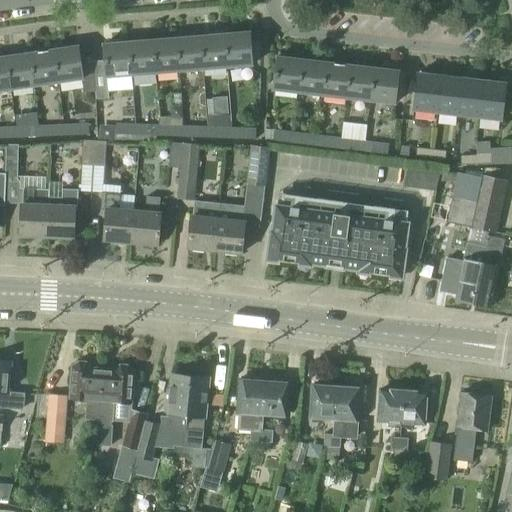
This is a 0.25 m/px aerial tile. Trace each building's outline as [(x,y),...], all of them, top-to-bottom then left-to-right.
[(224,37),(226,68),(249,66),(247,35),(224,37)] [(199,39),(202,70),(226,68),(224,37),(199,39)] [(199,39),(175,41),(178,72),(202,70),(199,39)] [(175,41),(152,43),(155,74),(178,72),(175,41)] [(128,45),(131,76),(155,74),(152,43),(128,45)] [(105,78),(131,76),(128,45),(103,47),(104,62),(105,78)] [(57,84),(80,80),(76,49),(53,53),(57,84)] [(30,56),(34,87),(57,84),(53,53),(30,56)] [(34,87),(30,56),(6,59),(11,90),(34,87)] [(272,90),(299,93),(303,62),(276,58),(272,90)] [(0,60),(0,91),(11,90),(6,59),(0,60)] [(303,62),(299,93),(323,96),(327,65),(303,62)] [(351,68),(327,65),(323,96),(347,99),(351,68)] [(347,99),(371,102),(375,71),(351,68),(347,99)] [(375,71),(371,102),(393,105),(397,73),(375,71)] [(412,111),(435,114),(439,78),(417,75),(412,111)] [(106,92),(105,78),(93,79),(94,94),(94,101),(107,100),(106,92)] [(435,114),(458,116),(462,81),(439,78),(435,114)] [(82,96),(94,94),(93,79),(80,80),(82,96)] [(462,81),(458,116),(478,119),(483,84),(462,81)] [(483,84),(478,119),(499,122),(503,86),(483,84)] [(68,125),(68,136),(89,135),(88,124),(68,125)] [(115,142),(137,143),(135,125),(115,124),(115,135),(115,142)] [(160,126),(160,125),(135,125),(137,143),(155,144),(155,137),(159,137),(160,126)] [(20,127),(20,138),(40,137),(39,126),(20,127)] [(44,126),(44,137),(63,136),(63,126),(44,126)] [(183,137),(183,127),(163,126),(163,137),(183,137)] [(0,127),(0,138),(16,138),(16,127),(0,127)] [(187,137),(207,138),(207,127),(187,127),(187,137)] [(231,128),(217,127),(211,127),(211,138),(231,138),(231,128)] [(235,139),(254,139),(255,128),(235,128),(235,139)] [(274,130),(272,141),(292,144),(293,133),(274,130)] [(296,144),(316,147),(317,136),(297,133),(296,144)] [(320,147),(339,150),(341,139),(321,137),(320,147)] [(343,150),(363,153),(364,142),(345,139),(343,150)] [(81,165),(92,166),(93,141),(82,141),(81,165)] [(93,141),(92,166),(104,167),(106,142),(93,141)] [(364,142),(363,153),(386,156),(387,145),(364,142)] [(167,168),(178,170),(181,145),(170,144),(167,168)] [(5,145),(4,178),(16,178),(17,146),(17,145),(5,145)] [(198,146),(181,145),(178,170),(178,178),(195,180),(198,146)] [(269,148),(250,148),(245,185),(264,187),(269,148)] [(430,158),(431,150),(416,148),(415,157),(430,158)] [(446,151),(431,150),(430,158),(445,160),(446,151)] [(475,164),(490,164),(490,155),(475,156),(475,164)] [(460,165),(475,164),(475,156),(459,156),(460,165)] [(404,188),(434,192),(439,172),(407,168),(404,188)] [(477,195),(501,201),(505,181),(482,176),(481,177),(458,172),(451,201),(475,207),(477,195)] [(46,207),(47,200),(47,192),(21,191),(19,238),(45,239),(46,207)] [(46,207),(45,239),(71,240),(73,210),(76,210),(77,191),(75,191),(75,192),(61,191),(61,200),(47,200),(46,207)] [(103,242),(129,244),(132,213),(118,211),(119,196),(100,194),(99,211),(105,212),(103,242)] [(498,212),(501,201),(477,195),(475,207),(474,207),(498,212)] [(132,213),(129,244),(156,247),(159,215),(157,215),(158,200),(144,199),(143,214),(132,213)] [(470,228),(472,218),(474,207),(475,207),(451,201),(446,222),(470,228)] [(188,250),(213,253),(218,206),(193,203),(192,218),(188,250)] [(218,206),(213,253),(239,256),(243,224),(241,223),(243,209),(218,206)] [(270,231),(267,254),(278,255),(277,262),(298,264),(299,254),(309,256),(308,266),(309,266),(309,264),(325,266),(342,269),(342,268),(357,270),(357,272),(358,272),(360,262),(370,264),(368,274),(389,277),(390,270),(401,271),(404,249),(403,249),(406,224),(274,206),(271,231),(270,231)] [(498,212),(474,207),(472,218),(496,223),(498,212)] [(493,234),(496,223),(472,218),(470,228),(469,229),(493,234)] [(474,282),(470,303),(489,307),(490,305),(493,306),(496,293),(492,293),(497,270),(499,257),(502,242),(487,238),(484,249),(483,253),(482,253),(481,258),(472,256),(470,269),(478,271),(476,283),(474,282)] [(464,250),(454,300),(470,303),(474,282),(476,283),(478,271),(470,269),(472,256),(481,258),(482,253),(483,253),(484,249),(466,245),(465,250),(464,250)] [(10,363),(0,361),(0,409),(22,411),(23,394),(7,393),(10,363)] [(85,420),(98,421),(102,370),(90,369),(85,364),(78,364),(72,368),(70,398),(87,399),(85,420)] [(102,370),(98,421),(96,446),(110,447),(113,401),(129,402),(131,372),(126,368),(120,367),(113,371),(102,370)] [(169,429),(185,430),(190,377),(187,377),(184,373),(177,373),(176,376),(171,375),(167,415),(168,415),(167,429),(169,429)] [(183,447),(182,459),(192,460),(193,448),(199,449),(201,432),(202,432),(204,418),(205,418),(208,378),(204,378),(202,375),(195,374),(192,377),(190,377),(185,430),(183,447)] [(249,441),(262,442),(262,437),(260,437),(260,431),(261,414),(264,382),(252,381),(252,378),(240,377),(236,431),(250,432),(249,441)] [(264,382),(261,414),(285,415),(287,381),(276,380),(276,383),(264,382)] [(310,417),(332,419),(334,387),(327,387),(327,384),(317,383),(315,386),(312,386),(310,417)] [(334,387),(332,419),(330,436),(338,437),(356,438),(359,389),(355,389),(353,385),(344,385),(344,388),(334,387)] [(378,421),(400,422),(403,389),(393,388),(390,391),(380,391),(378,421)] [(403,389),(400,422),(424,424),(426,394),(415,393),(412,390),(403,389)] [(65,395),(48,393),(44,441),(61,442),(65,395)] [(453,460),(471,462),(475,430),(486,431),(491,397),(462,393),(453,460)] [(121,447),(124,448),(120,465),(131,469),(134,456),(144,421),(145,416),(130,412),(121,447)] [(150,460),(159,426),(144,421),(134,456),(150,460)] [(373,463),(375,428),(361,428),(360,462),(373,463)] [(262,437),(262,442),(271,442),(272,432),(260,431),(260,437),(262,437)] [(322,446),(329,447),(330,436),(322,436),(322,446)] [(330,436),(329,447),(337,447),(338,437),(330,436)] [(389,451),(394,451),(398,452),(399,440),(390,439),(389,451)] [(407,440),(399,440),(398,452),(406,452),(407,452),(407,440)] [(227,445),(212,441),(205,468),(220,472),(227,445)] [(307,446),(296,442),(293,451),(289,449),(287,457),(302,462),(307,446)] [(425,479),(448,482),(452,446),(429,444),(425,479)] [(172,446),(171,458),(173,458),(182,459),(183,447),(172,446)] [(409,470),(419,472),(424,453),(414,450),(409,470)] [(398,452),(394,451),(393,462),(405,463),(406,452),(398,452)] [(370,487),(371,464),(357,464),(356,486),(370,487)] [(199,487),(215,491),(220,472),(205,468),(199,487)] [(0,503),(6,504),(11,488),(0,486),(0,503)] [(304,502),(303,511),(325,511),(326,504),(304,502)]
